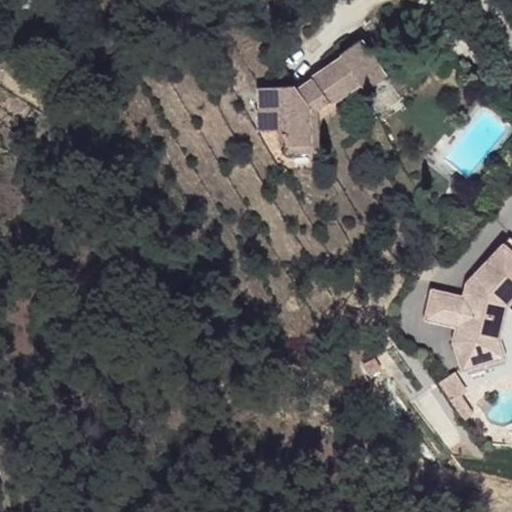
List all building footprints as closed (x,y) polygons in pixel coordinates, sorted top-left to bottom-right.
[(384,75),(360,39),(340,53),(342,57),(312,77),(313,79),(296,90),(293,85),(259,87),(260,108),(258,108),(259,131),(284,129),(286,145),(310,144),(308,109),(325,97),(330,103),(359,82),(364,89),(384,75)] [(319,149),(318,110),(330,103),(325,97),(308,109),(310,144),(286,145),(286,154),(317,152),(319,151),(319,149)] [(511,298),(511,238),(510,236),(466,282),(462,297),(455,326),(452,340),(462,369),(504,356),(499,339),(507,304),(511,298)] [(462,297),(431,289),(424,318),(455,326),(462,297)] [(83,332),(83,328),(81,324),(79,322),(75,321),(71,322),(68,324),(66,327),(66,330),(67,334),(69,337),(72,339),(76,338),(79,337),(82,335),(83,332)] [(112,391),(127,386),(121,370),(119,368),(114,367),(110,368),(107,372),(107,375),(112,391)] [(464,422),(472,414),(460,395),(465,391),(453,373),(438,383),(464,422)]
